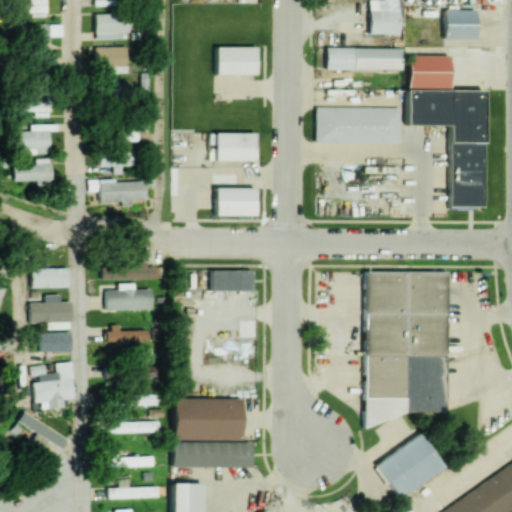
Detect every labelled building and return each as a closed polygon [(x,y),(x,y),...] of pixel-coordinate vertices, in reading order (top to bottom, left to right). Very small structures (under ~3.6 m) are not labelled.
[(14,0),(15,13),(45,12),(44,0),(14,0)] [(366,0),(366,33),(396,34),(396,0),(366,0)] [(473,10),(441,9),(441,39),(473,39),(473,10)] [(92,38),(125,39),(126,14),(93,13),(92,38)] [(46,43),(45,22),(15,24),(15,29),(23,29),(24,39),(31,39),(31,43),(46,43)] [(124,45),(92,46),(93,66),(124,66),(124,45)] [(212,74),(253,74),(254,46),(213,46),(212,74)] [(398,69),(398,47),(323,47),(323,69),(398,69)] [(446,125),(446,207),(480,208),(480,89),(446,89),(447,55),(405,54),(404,125),(446,125)] [(44,58),(23,59),(23,76),(45,76),(44,58)] [(95,79),(95,96),(120,97),(121,80),(95,79)] [(32,116),(45,117),(46,101),(14,100),(14,110),(32,110),(32,116)] [(312,142),(396,143),(396,107),(313,106),(312,142)] [(136,141),(137,121),(125,120),(125,128),(115,128),(115,140),(136,141)] [(28,130),(7,131),(8,150),(16,150),(16,154),(47,153),(46,123),(27,124),(28,130)] [(252,132),(212,132),(212,160),(253,160),(252,132)] [(130,165),(130,150),(96,151),(97,165),(110,165),(110,173),(119,173),(118,165),(130,165)] [(11,180),(34,179),(34,185),(49,184),(48,157),(33,157),(33,164),(11,164),(11,180)] [(142,179),(96,180),(97,201),(118,201),(118,206),(128,206),(128,199),(142,198),(142,179)] [(212,215),(252,215),(252,187),(212,187),(212,215)] [(99,279),(150,277),(150,263),(98,265),(99,279)] [(28,267),(28,287),(65,286),(65,267),(28,267)] [(248,289),(248,269),(208,270),(208,290),(248,289)] [(442,415),(442,270),(361,271),(361,415),(442,415)] [(132,282),(115,283),(115,289),(102,289),(103,310),(149,308),(149,288),(132,289),(132,282)] [(67,301),(57,301),(57,294),(41,294),(41,301),(26,302),(27,322),(44,322),(44,328),(68,328),(67,301)] [(105,341),(145,340),(145,329),(117,329),(116,324),(105,324),(105,341)] [(37,351),(68,351),(68,331),(36,332),(37,351)] [(71,398),(68,361),(52,362),(52,372),(42,373),(41,364),(28,366),(28,375),(35,375),(36,381),(29,381),(31,402),(38,401),(39,408),(61,406),(61,399),(71,398)] [(155,376),(155,365),(136,366),(137,377),(155,376)] [(111,405),(155,404),(155,392),(111,394),(111,405)] [(238,397),(169,397),(168,465),(248,466),(248,441),(237,440),(238,397)] [(40,447),(45,440),(58,448),(64,439),(20,411),(14,420),(33,432),(29,439),(40,447)] [(104,432),(155,431),(155,419),(114,420),(114,418),(104,419),(104,432)] [(372,463),(396,498),(441,467),(417,432),(372,463)] [(11,439),(0,435),(0,453),(7,456),(11,439)] [(107,456),(108,466),(150,465),(150,455),(107,456)] [(105,498),(156,497),(155,485),(126,486),(126,478),(115,478),(115,486),(105,486),(105,498)]
